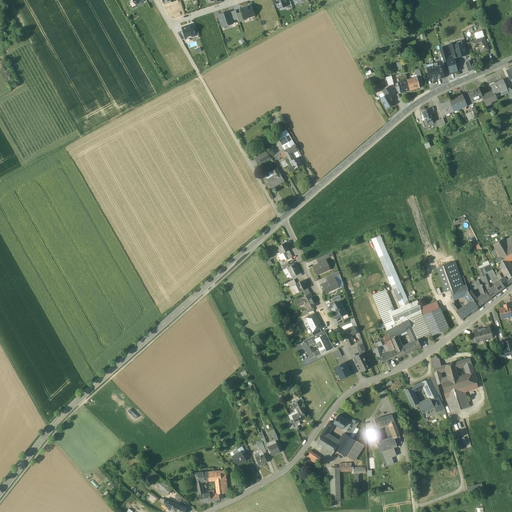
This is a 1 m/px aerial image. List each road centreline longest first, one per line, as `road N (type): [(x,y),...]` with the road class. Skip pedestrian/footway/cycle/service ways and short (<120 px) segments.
road 1 (secondary): [(280,219),(63,414),(0,493)]
road 2 (secondary): [(511,59),(413,107),(280,219)]
road 3 (track): [(0,180),(246,54)]
road 4 (track): [(413,507),(464,482),(445,424),(483,400),(471,356),(454,358)]
road 5 (track): [(171,23),(280,219)]
road 6 (residential): [(210,511),(286,469),(335,405),(363,384)]
road 7 (residential): [(363,384),(280,219)]
road 8 (residential): [(377,378),(426,355),(511,288)]
road 9 (residential): [(377,378),(402,435),(414,511)]
